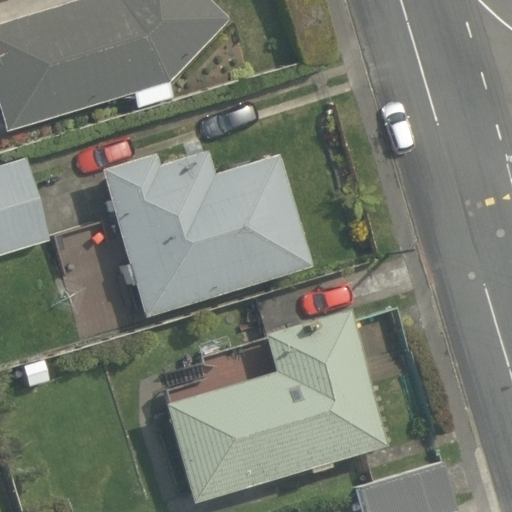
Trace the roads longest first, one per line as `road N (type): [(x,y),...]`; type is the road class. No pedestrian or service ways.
road 1 (tertiary): [(443,144),(511,376)]
road 2 (tertiary): [(400,0),(443,144)]
